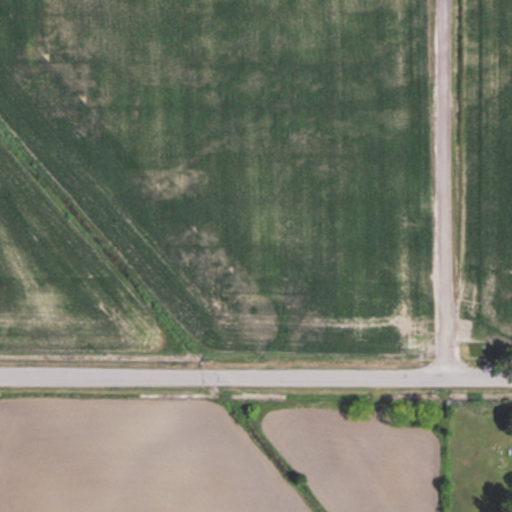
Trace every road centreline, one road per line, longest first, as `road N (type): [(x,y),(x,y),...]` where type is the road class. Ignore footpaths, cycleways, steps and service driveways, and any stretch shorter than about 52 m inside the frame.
road 1 (residential): [(0,376),(511,379)]
road 2 (residential): [(444,380),(444,0)]
